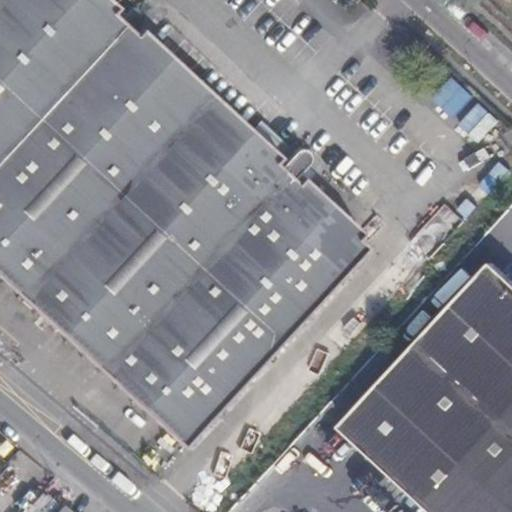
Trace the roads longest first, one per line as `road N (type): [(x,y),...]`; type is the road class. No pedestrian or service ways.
road 1 (residential): [(0,405),(125,511)]
road 2 (residential): [(511,82),(424,0)]
